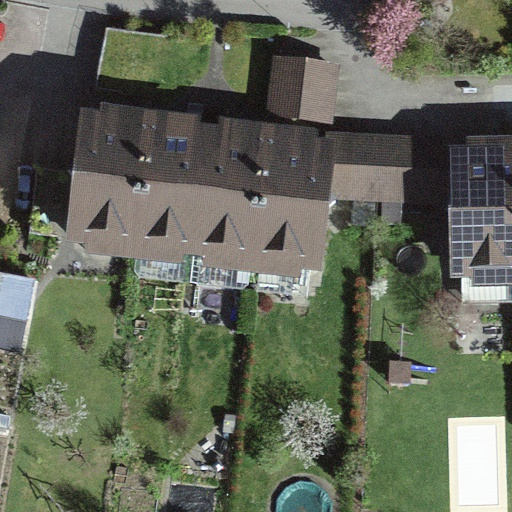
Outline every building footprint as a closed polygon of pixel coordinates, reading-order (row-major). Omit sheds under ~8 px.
[(335,70),(276,63),(273,87),(331,95),(335,70)] [(328,122),(331,95),(273,87),(269,114),(328,122)] [(133,246),(147,129),(84,121),(70,238),(133,246)] [(147,129),(133,246),(195,253),(209,137),(147,129)] [(209,137),(195,253),(253,259),(266,142),(209,137)] [(266,142),(253,259),(315,266),(329,150),(266,142)] [(375,202),(378,150),(350,149),(347,200),(375,202)] [(378,150),(375,202),(402,203),(405,151),(378,150)] [(405,151),(402,203),(427,204),(429,152),(405,151)] [(511,275),(511,155),(446,159),(451,279),(511,275)]
